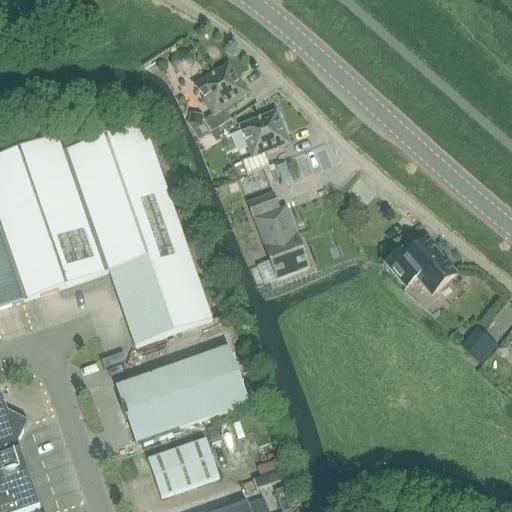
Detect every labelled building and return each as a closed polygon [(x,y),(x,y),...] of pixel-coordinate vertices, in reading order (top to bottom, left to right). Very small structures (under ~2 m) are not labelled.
[(224,109),(246,95),(228,67),(195,88),(213,116),(203,122),(211,134),(231,121),(224,109)] [(264,155),(288,145),(276,114),(240,128),(252,159),(241,163),(246,176),(269,168),(264,155)] [(190,116),(188,128),(189,128),(199,144),(211,136),(203,125),(203,122),(203,120),(190,116)] [(67,153),(109,275),(135,350),(212,323),(143,126),(67,153)] [(0,222),(28,303),(109,275),(67,153),(62,154),(57,138),(0,158),(0,222)] [(248,205),(254,221),(277,281),(308,269),(301,249),(298,250),(284,211),(286,210),(286,209),(278,212),(272,196),(248,205)] [(0,312),(28,303),(0,222),(0,312)] [(401,252),(385,266),(405,290),(417,280),(431,297),(455,276),(426,241),(406,258),(401,252)] [(224,315),(210,319),(215,333),(228,329),(224,315)] [(496,345),(484,335),(471,350),(482,361),(496,345)] [(229,350),(116,390),(136,447),(249,407),(229,350)] [(1,397),(0,396),(0,511),(34,511),(40,510),(20,453),(18,443),(28,424),(7,414),(1,397)] [(219,424),(205,430),(210,443),(224,437),(219,424)] [(147,461),(148,463),(161,500),(218,480),(205,441),(147,461)] [(255,474),(276,468),(274,460),(253,466),(255,474)]
